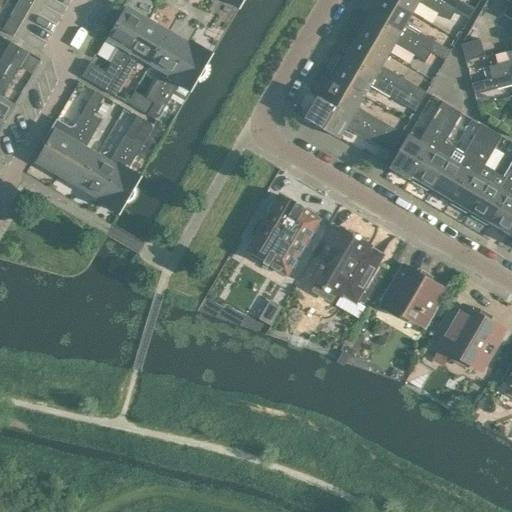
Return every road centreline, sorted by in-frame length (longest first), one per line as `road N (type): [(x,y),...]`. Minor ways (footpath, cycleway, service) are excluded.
road 1 (residential): [(511,280),(251,125),(323,0)]
road 2 (residential): [(10,170),(67,71),(54,41),(78,0)]
